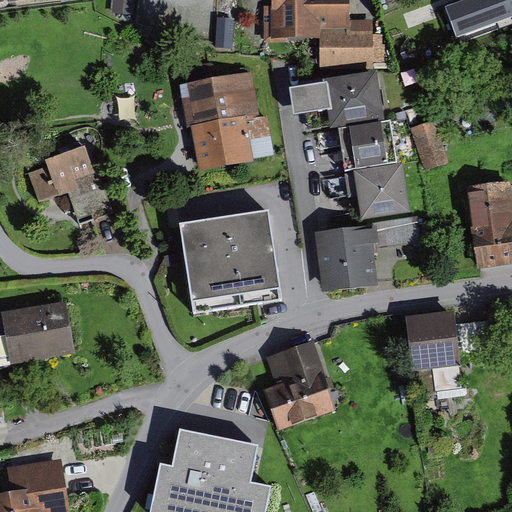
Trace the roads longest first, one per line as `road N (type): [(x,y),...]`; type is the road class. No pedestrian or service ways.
road 1 (residential): [(190,375),(325,310),(511,284)]
road 2 (residential): [(0,230),(24,264),(125,263),(141,272),(190,375)]
road 3 (track): [(141,272),(156,248),(140,199),(156,173),(205,157)]
road 4 (residential): [(118,511),(190,375)]
